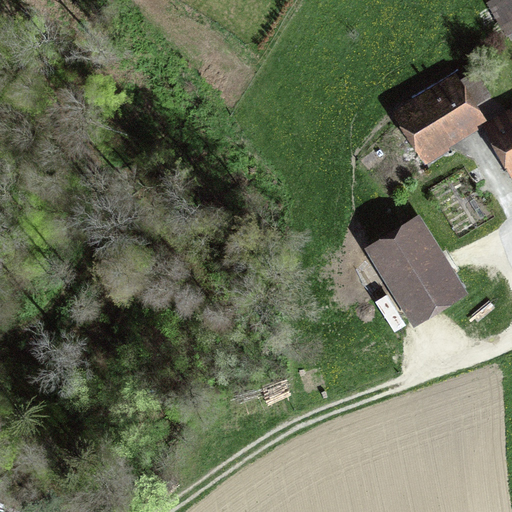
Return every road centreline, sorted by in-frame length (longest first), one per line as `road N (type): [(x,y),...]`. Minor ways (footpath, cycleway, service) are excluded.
road 1 (track): [(0,341),(58,299),(90,241),(97,187),(83,128),(6,0)]
road 2 (track): [(164,511),(292,425),(511,337)]
